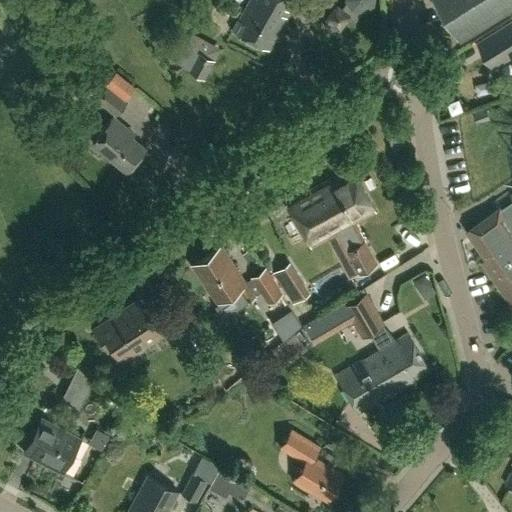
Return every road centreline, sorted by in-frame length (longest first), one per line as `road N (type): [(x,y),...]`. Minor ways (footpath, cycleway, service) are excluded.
road 1 (residential): [(0,389),(34,326),(69,288),(376,86),(411,72)]
road 2 (residential): [(480,384),(411,72)]
road 3 (residential): [(383,511),(471,411),(480,384)]
